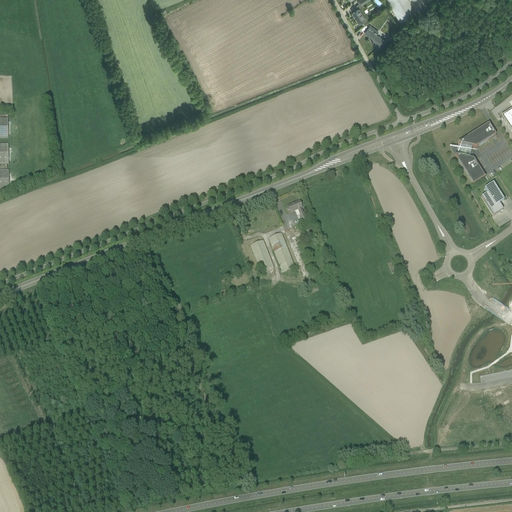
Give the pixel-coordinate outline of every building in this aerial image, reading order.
[(371,21),(363,8),(362,8),(364,7),(362,5),(370,0),(358,0),(358,1),(360,4),(357,6),(359,9),(353,12),(359,23),(362,21),(365,25),(371,21)] [(416,12),(409,0),(387,0),(400,22),(408,18),(416,12)] [(426,0),(409,0),(416,12),(429,5),(428,3),(426,0)] [(378,48),(381,44),(382,43),(380,42),(382,39),(376,34),(378,31),(370,25),(365,33),(372,39),(371,40),(372,41),(373,41),(376,43),(375,45),(378,48)] [(511,110),(501,118),(511,134),(511,110)] [(8,118),(0,118),(0,191),(9,191),(9,187),(10,187),(10,175),(8,175),(8,170),(0,170),(0,165),(8,165),(8,161),(10,161),(9,149),(8,149),(8,144),(0,144),(0,139),(8,139),(8,135),(9,135),(9,123),(8,123),(8,118)] [(485,178),(473,160),(469,159),(470,155),(472,155),(473,152),(471,151),(472,147),(476,148),(496,136),(488,124),(457,144),(461,145),(459,156),(455,156),(473,185),(485,178)] [(504,201),(493,184),(484,189),(487,194),(481,197),(493,216),(503,210),(499,204),(504,201)] [(289,210),(290,214),(298,211),(299,216),(301,222),(307,220),(304,214),(302,209),(299,202),(293,204),(293,205),(288,207),(288,206),(287,206),(288,207),(286,208),(287,211),(289,210)] [(292,253),(301,250),(294,229),(285,232),(292,253)] [(295,269),(283,238),(281,234),(268,239),(272,248),(282,272),(280,272),(281,274),(295,269)] [(273,268),(265,246),(263,241),(250,246),(252,251),(261,273),(273,268)] [(395,261),(387,264),(392,274),(400,271),(395,261)] [(468,404),(477,410),(480,406),(471,400),(468,404)]
